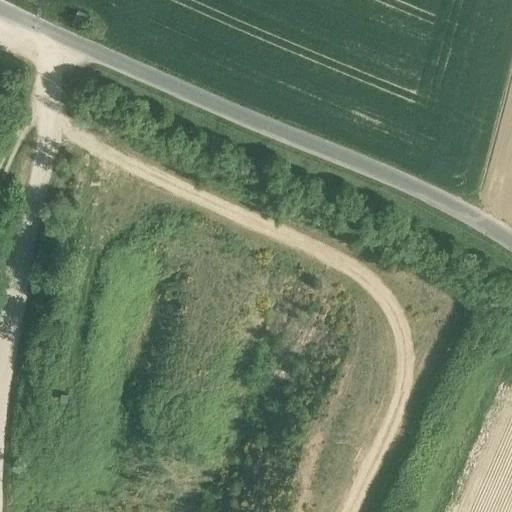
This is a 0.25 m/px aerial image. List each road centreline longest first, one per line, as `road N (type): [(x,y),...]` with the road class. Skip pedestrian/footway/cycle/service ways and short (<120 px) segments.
road 1 (residential): [(0,3),(463,203),(511,237)]
road 2 (track): [(58,28),(42,161),(0,377)]
